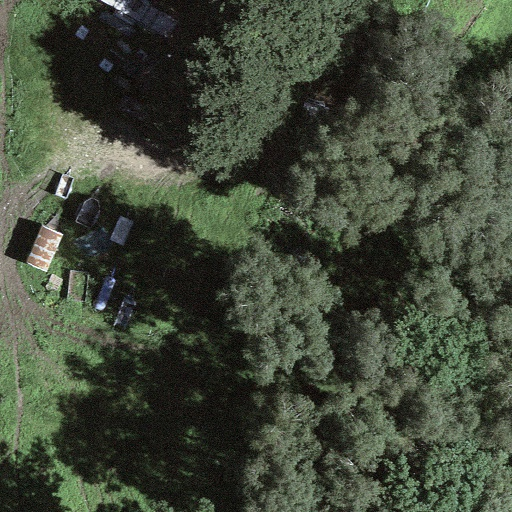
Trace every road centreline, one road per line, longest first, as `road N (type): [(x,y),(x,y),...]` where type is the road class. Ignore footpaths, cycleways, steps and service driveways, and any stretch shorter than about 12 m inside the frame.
road 1 (track): [(337,0),(277,113),(119,511)]
road 2 (track): [(258,159),(125,161),(0,78)]
